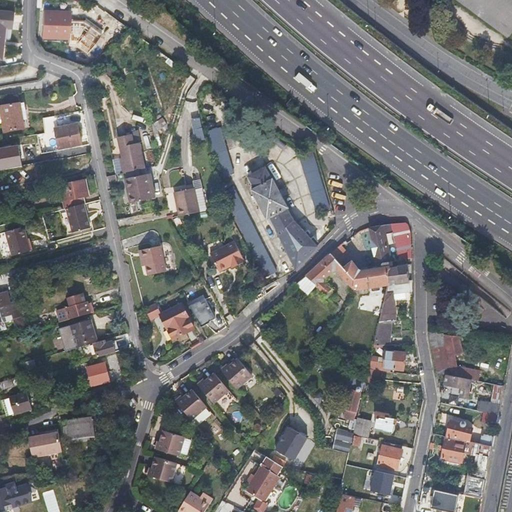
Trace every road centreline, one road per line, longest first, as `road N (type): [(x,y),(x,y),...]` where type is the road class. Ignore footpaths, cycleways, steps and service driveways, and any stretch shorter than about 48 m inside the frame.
road 1 (residential): [(150,384),(83,89),(76,74),(29,46),(28,0)]
road 2 (motorway): [(219,0),(373,129),(511,224)]
road 3 (residential): [(387,200),(108,0)]
road 4 (residential): [(424,226),(420,335),(432,398),(406,511)]
road 5 (motorway): [(511,168),(384,82),(284,0)]
road 6 (residential): [(387,200),(347,226),(240,327)]
road 7 (residential): [(511,102),(358,0)]
road 8 (residential): [(488,511),(511,392)]
